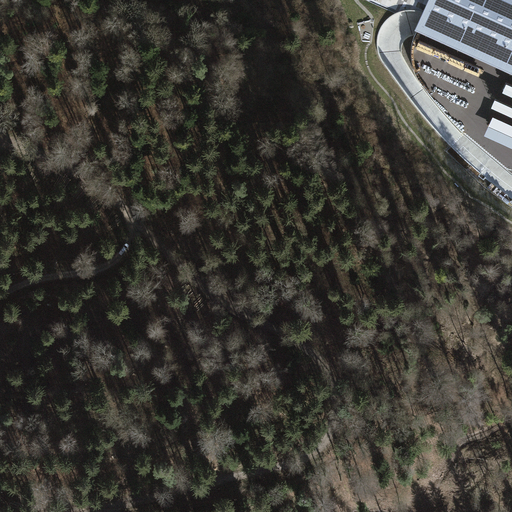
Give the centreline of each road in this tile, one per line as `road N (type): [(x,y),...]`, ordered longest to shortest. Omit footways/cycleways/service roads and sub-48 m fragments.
road 1 (track): [(101,507),(315,451),(332,429),(336,403),(328,370),(299,343),(205,289),(139,223)]
road 2 (track): [(139,223),(114,262),(89,273),(37,276),(0,293)]
road 3 (track): [(0,138),(79,172),(139,223)]
